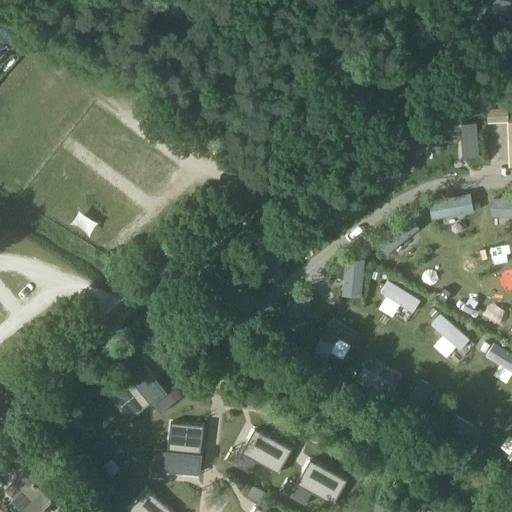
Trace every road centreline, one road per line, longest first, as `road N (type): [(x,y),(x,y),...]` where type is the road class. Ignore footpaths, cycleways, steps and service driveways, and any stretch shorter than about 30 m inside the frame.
road 1 (unclassified): [(0,402),(453,46),(480,0)]
road 2 (unknown): [(0,252),(124,304)]
